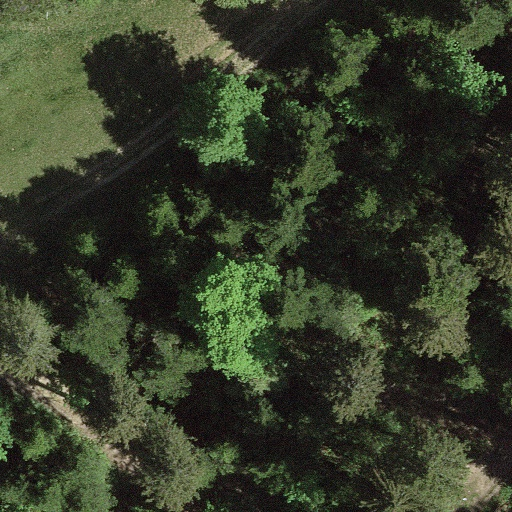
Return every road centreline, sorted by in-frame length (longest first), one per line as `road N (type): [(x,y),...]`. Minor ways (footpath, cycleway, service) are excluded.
road 1 (track): [(190,511),(83,397),(0,324)]
road 2 (track): [(363,511),(511,437)]
